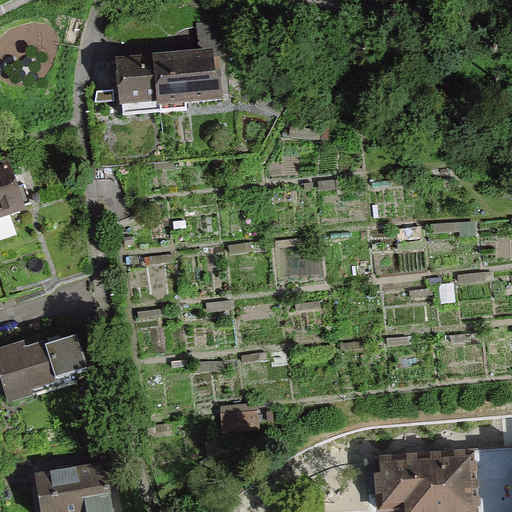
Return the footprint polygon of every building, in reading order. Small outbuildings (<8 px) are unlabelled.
[(96,72),(98,110),(116,109),(117,114),(212,109),(210,81),(205,81),(204,57),(110,63),(110,71),(96,72)] [(0,166),(0,215),(33,203),(16,160),(0,166)] [(0,347),(0,358),(12,403),(37,396),(36,391),(61,384),(59,377),(91,368),(81,332),(23,348),(22,342),(0,347)] [(404,509),(404,511),(473,511),(470,460),(374,467),(378,511),(404,509)] [(39,473),(42,511),(113,511),(110,463),(72,466),(73,470),(39,473)]
